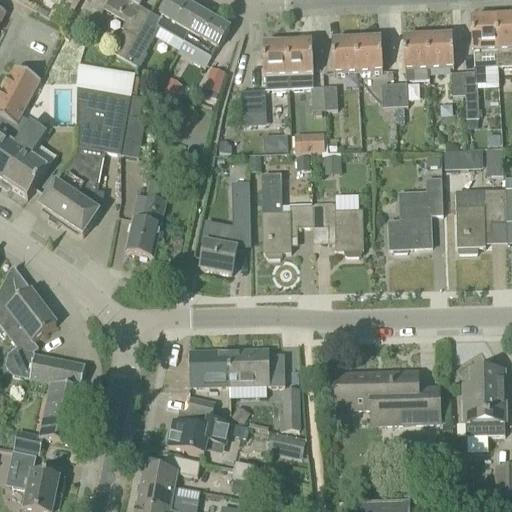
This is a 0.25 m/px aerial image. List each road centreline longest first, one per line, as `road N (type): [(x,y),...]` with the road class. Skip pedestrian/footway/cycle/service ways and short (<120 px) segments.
road 1 (unclassified): [(511,314),(167,317),(119,337)]
road 2 (unclassified): [(95,511),(119,384),(119,337)]
road 3 (unclassified): [(119,337),(0,242)]
